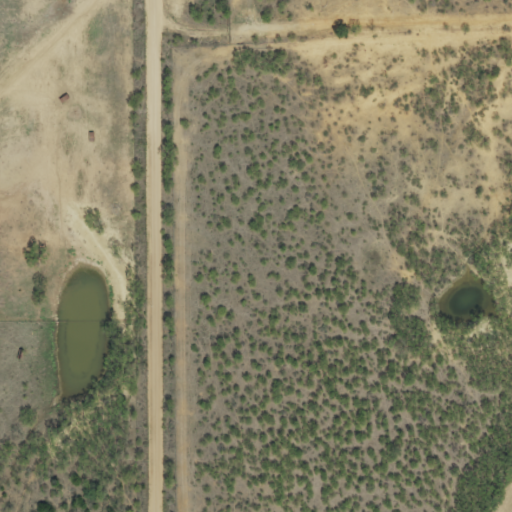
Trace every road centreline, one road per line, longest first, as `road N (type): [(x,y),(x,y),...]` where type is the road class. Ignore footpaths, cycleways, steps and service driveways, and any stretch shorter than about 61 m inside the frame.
road 1 (residential): [(151,0),(149,511)]
road 2 (track): [(152,8),(188,30),(511,16)]
road 3 (residential): [(108,0),(0,92)]
